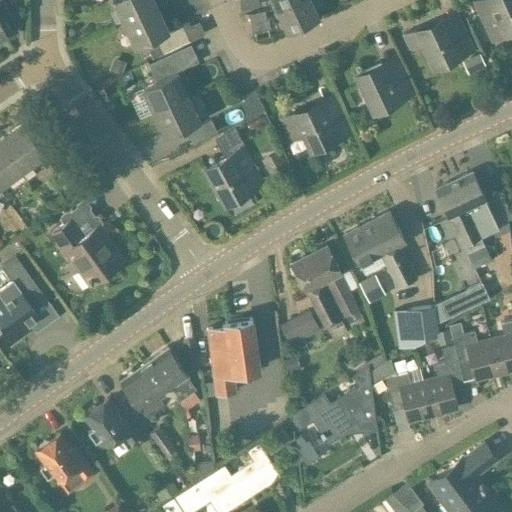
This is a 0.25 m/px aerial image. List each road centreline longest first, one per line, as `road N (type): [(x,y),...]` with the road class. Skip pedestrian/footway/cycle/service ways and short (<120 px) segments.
road 1 (secondary): [(207,276),(386,171),(511,112)]
road 2 (residential): [(207,276),(46,62)]
road 3 (secondary): [(0,424),(207,276)]
road 4 (residential): [(397,0),(259,59),(245,51),(221,0)]
road 5 (residential): [(327,511),(504,405)]
